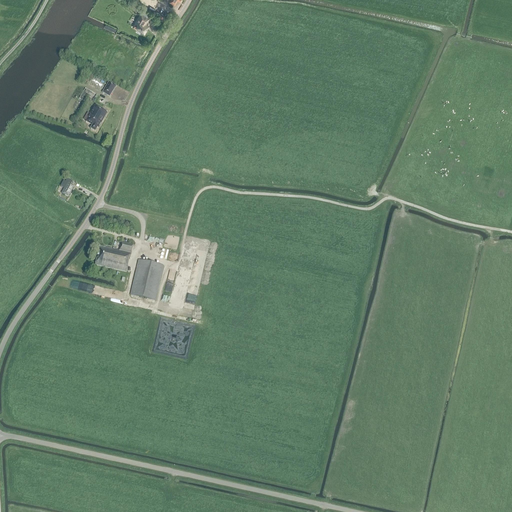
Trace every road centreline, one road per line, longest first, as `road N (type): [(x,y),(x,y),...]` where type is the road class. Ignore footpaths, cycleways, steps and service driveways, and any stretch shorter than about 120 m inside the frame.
road 1 (tertiary): [(0,351),(98,202),(138,85),(188,0)]
road 2 (unclassified): [(353,511),(0,435)]
